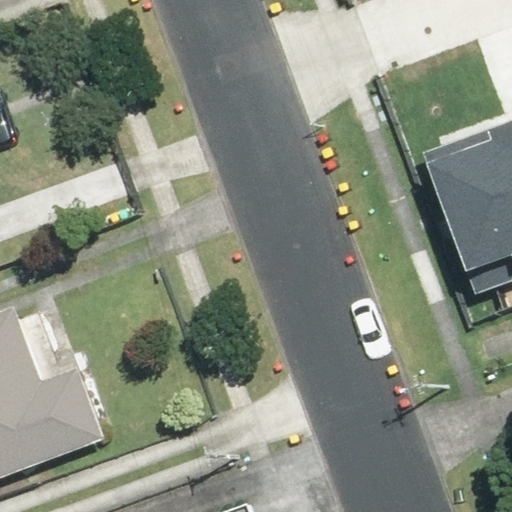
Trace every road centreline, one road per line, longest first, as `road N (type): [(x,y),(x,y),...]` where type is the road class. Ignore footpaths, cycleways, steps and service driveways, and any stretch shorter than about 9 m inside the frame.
road 1 (residential): [(240,67),(405,511)]
road 2 (residential): [(240,67),(423,0)]
